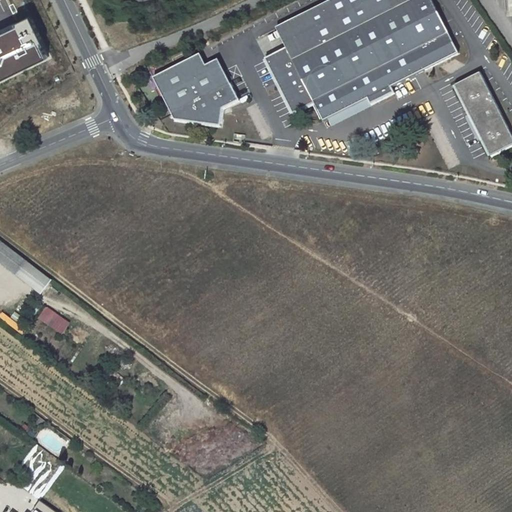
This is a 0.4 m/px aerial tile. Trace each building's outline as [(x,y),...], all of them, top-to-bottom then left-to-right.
[(334,0),(277,29),(288,49),(267,60),(295,116),(316,105),(325,123),(331,119),(369,101),(372,107),(396,95),(393,89),(460,56),(431,0),(334,0)] [(0,82),(50,60),(29,13),(13,20),(15,24),(0,30),(0,82)] [(196,54),(150,78),(171,121),(217,127),(219,110),(235,101),(214,60),(202,66),(196,54)] [(511,146),(511,134),(481,73),(455,86),(492,157),(511,146)] [(369,101),(331,119),(334,125),(372,107),(369,101)] [(5,244),(0,249),(0,261),(18,275),(29,262),(5,244)] [(44,306),(40,319),(53,323),(57,310),(44,306)] [(13,511),(15,510),(0,499),(0,511),(13,511)]
